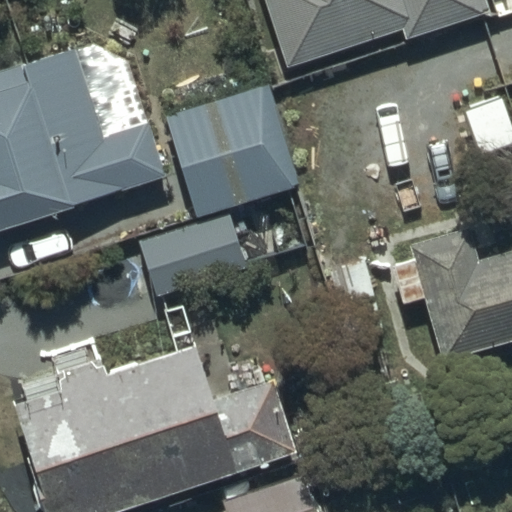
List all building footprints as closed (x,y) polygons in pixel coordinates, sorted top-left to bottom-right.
[(258,0),(280,66),(395,28),(398,38),(482,10),(478,0),(258,0)] [(15,61),(0,65),(0,225),(157,173),(139,119),(94,134),(66,51),(17,67),(15,61)] [(264,82),(155,115),(185,217),(295,183),(264,82)] [(511,132),(498,97),(457,113),(489,193),(511,184),(511,132)] [(326,131),(295,147),(328,208),(359,192),(326,131)] [(225,212),(133,239),(149,295),(241,268),(225,212)] [(464,229),(403,246),(407,260),(388,265),(398,303),(418,297),(436,358),(511,336),(511,245),(472,257),(464,229)] [(362,261),(326,271),(346,332),(381,321),(362,261)] [(42,511),(97,511),(280,454),(257,383),(205,401),(188,347),(102,375),(95,355),(49,370),(55,390),(8,405),(42,511)] [(314,511),(304,476),(218,501),(221,511),(314,511)]
